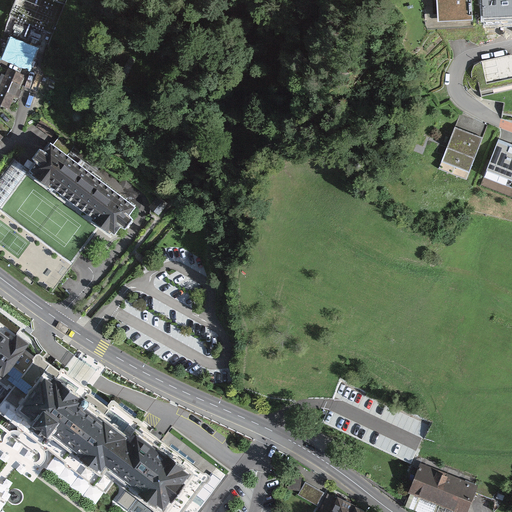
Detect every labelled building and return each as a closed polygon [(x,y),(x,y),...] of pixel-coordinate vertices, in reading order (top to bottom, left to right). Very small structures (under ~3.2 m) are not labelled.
[(469,0),(438,0),(440,23),(471,21),(469,0)] [(34,49),(10,41),(4,58),(29,66),(34,49)] [(511,55),(479,62),(472,64),(466,71),(463,79),(462,86),(467,92),(472,97),(503,104),(501,118),(511,121),(511,55)] [(23,76),(6,70),(0,85),(0,106),(10,110),(23,76)] [(483,138),(457,127),(440,169),(466,180),(483,138)] [(51,145),(30,172),(7,155),(0,164),(0,252),(51,291),(81,252),(92,261),(111,237),(115,230),(116,229),(123,220),(133,207),(93,177),(100,167),(58,135),(51,145)] [(511,144),(509,144),(498,139),(487,172),(485,177),(511,186),(511,144)] [(168,206),(159,199),(150,210),(160,217),(168,206)] [(141,422),(137,428),(84,387),(37,352),(0,324),(0,373),(13,384),(0,401),(0,410),(102,487),(109,477),(156,511),(178,511),(208,473),(141,422)] [(474,485),(421,464),(412,488),(464,509),(474,485)] [(323,493),(304,482),(296,496),(315,507),(323,493)] [(373,511),(334,497),(328,511),(373,511)]
